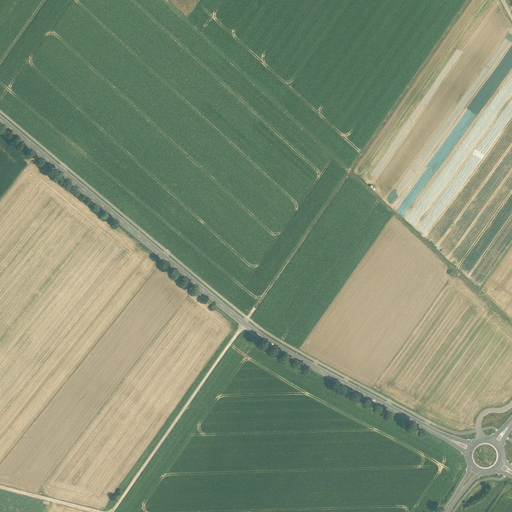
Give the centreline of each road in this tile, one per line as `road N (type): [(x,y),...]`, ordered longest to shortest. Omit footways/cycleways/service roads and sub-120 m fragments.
road 1 (tertiary): [(431,430),(267,341),(0,120)]
road 2 (track): [(175,421),(469,0)]
road 3 (track): [(161,0),(511,324)]
road 4 (track): [(0,331),(175,421)]
